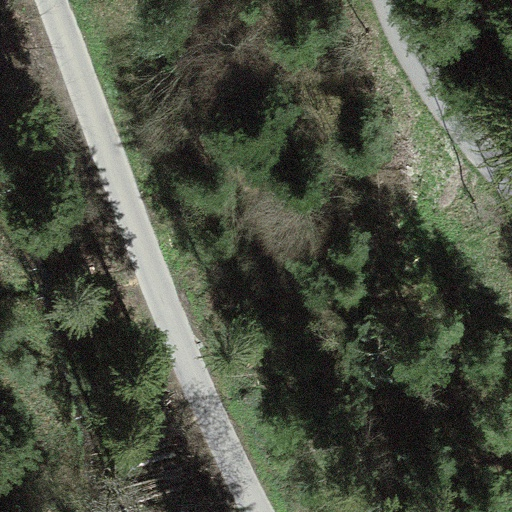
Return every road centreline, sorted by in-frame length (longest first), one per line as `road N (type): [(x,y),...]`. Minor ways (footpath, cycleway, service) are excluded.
road 1 (unclassified): [(50,0),(198,400),(255,511)]
road 2 (unclassified): [(511,189),(408,76),(371,0)]
